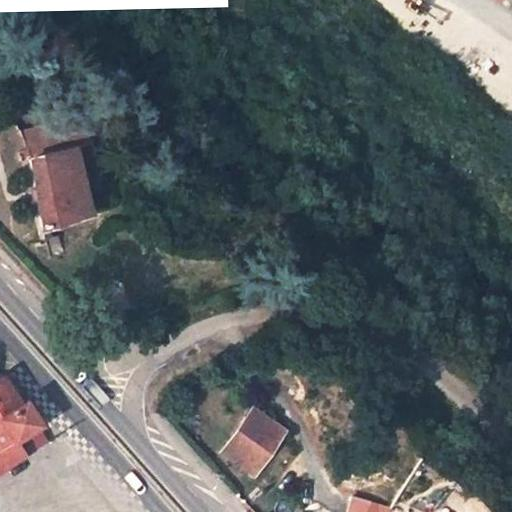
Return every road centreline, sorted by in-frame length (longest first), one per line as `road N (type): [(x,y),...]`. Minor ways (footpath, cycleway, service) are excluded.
road 1 (primary): [(204,511),(0,286)]
road 2 (primary): [(0,328),(162,511)]
